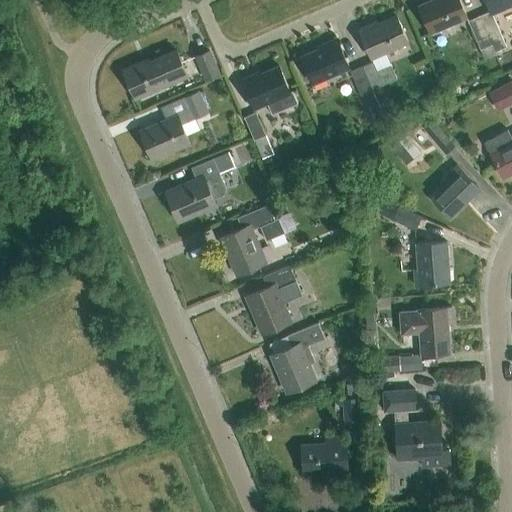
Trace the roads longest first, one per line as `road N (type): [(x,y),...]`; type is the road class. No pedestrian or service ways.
road 1 (residential): [(254,511),(79,98),(80,59),(102,33),(190,0)]
road 2 (residential): [(507,511),(497,301),(511,247)]
road 3 (residential): [(366,0),(227,60),(198,0)]
